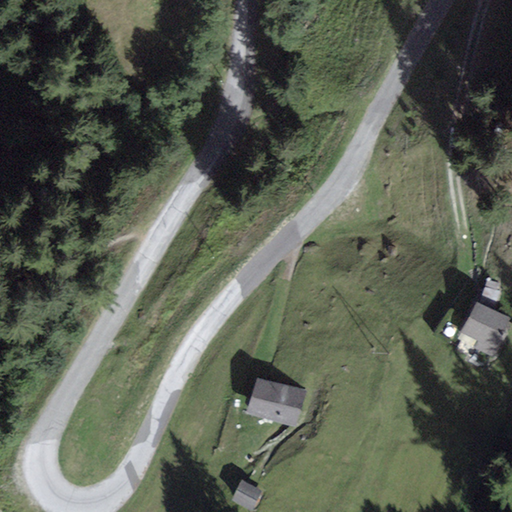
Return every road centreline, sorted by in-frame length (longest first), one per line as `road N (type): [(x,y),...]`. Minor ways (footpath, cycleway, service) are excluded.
road 1 (unclassified): [(247,0),(242,82),(226,132),(88,358),(40,454),(47,492),(83,505),(112,490),(131,465),(180,365),(228,296),(343,175),(441,0)]
road 2 (track): [(468,257),(452,160),(485,0)]
